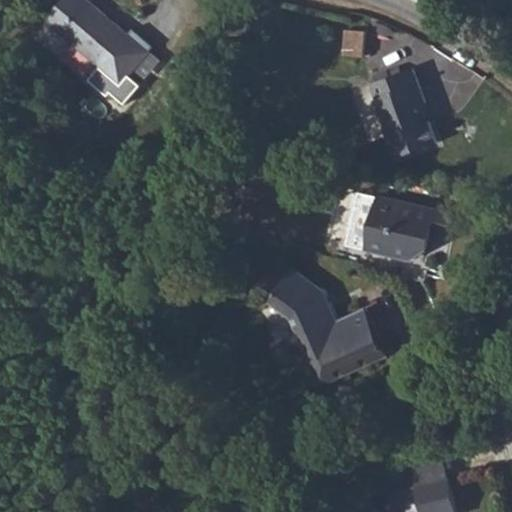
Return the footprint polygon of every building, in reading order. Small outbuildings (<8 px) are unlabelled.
[(141,77),(157,54),(138,40),(146,28),(113,0),(75,0),(65,13),(141,77)] [(347,27),(344,52),(365,54),(368,29),(347,27)] [(138,40),(157,54),(166,44),(146,28),(138,40)] [(214,52),(196,49),(194,82),(212,84),(214,52)] [(400,73),(385,77),(389,86),(382,88),(390,106),(386,107),(408,160),(445,144),(431,107),(436,104),(423,72),(404,80),(400,73)] [(465,221),(395,200),(379,252),(421,265),(439,254),(445,237),(452,239),(461,234),(465,221)] [(326,293),(297,271),(273,301),(295,319),(325,381),(388,352),(369,310),(341,321),(326,293)] [(409,490),(402,492),(405,508),(412,507),(418,507),(419,511),(458,511),(453,479),(437,481),(437,483),(428,486),(425,482),(418,485),(415,488),(409,490)]
